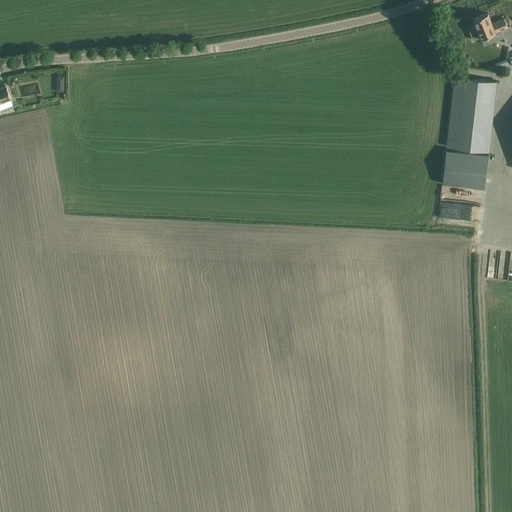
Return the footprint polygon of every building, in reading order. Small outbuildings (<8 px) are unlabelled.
[(481,37),(481,38),(502,30),(507,44),(511,41),(511,30),(510,26),(508,27),(505,18),(492,23),(488,13),(473,19),(476,26),(469,29),(474,40),(481,37)] [(504,62),(494,65),(496,71),(506,68),(504,62)] [(455,76),(447,147),(489,151),(497,81),(455,76)] [(0,103),(11,99),(6,86),(0,88),(0,103)] [(485,189),(489,154),(447,149),(443,184),(485,189)] [(511,212),(500,212),(498,230),(511,231),(511,212)]
